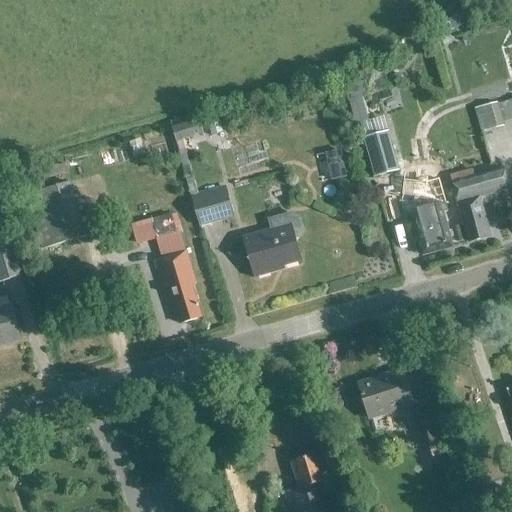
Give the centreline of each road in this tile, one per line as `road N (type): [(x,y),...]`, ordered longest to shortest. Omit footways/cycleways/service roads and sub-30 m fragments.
road 1 (tertiary): [(175,367),(511,268)]
road 2 (tertiary): [(0,415),(175,367)]
road 3 (unclassified): [(220,511),(175,367)]
